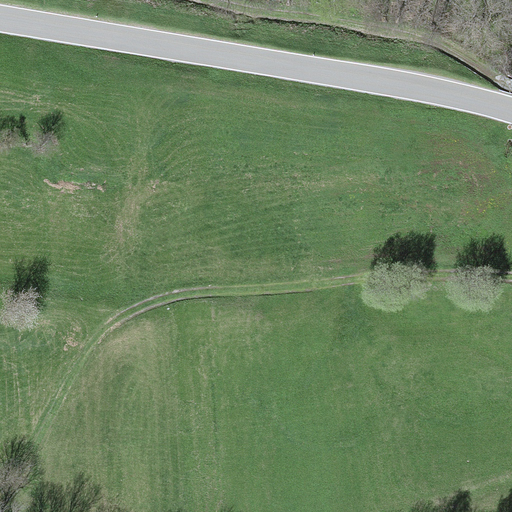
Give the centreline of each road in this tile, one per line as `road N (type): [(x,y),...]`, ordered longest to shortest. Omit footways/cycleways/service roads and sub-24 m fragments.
road 1 (track): [(0,499),(11,497),(124,308),(511,266)]
road 2 (tertiary): [(511,106),(0,18)]
